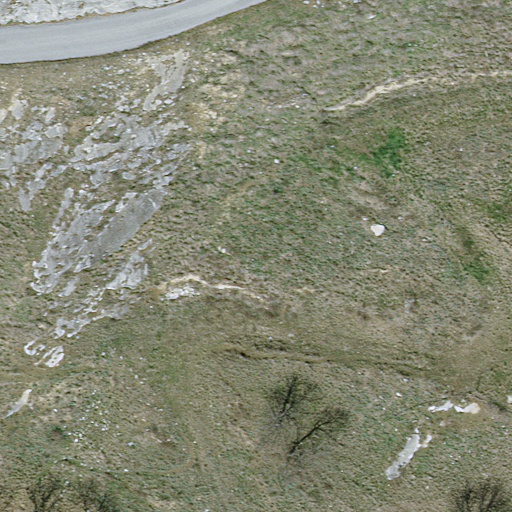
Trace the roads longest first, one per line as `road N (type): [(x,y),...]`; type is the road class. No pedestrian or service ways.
road 1 (track): [(511,353),(485,381),(273,344),(224,349),(204,394),(214,452),(238,511)]
road 2 (track): [(511,105),(370,126),(441,213),(511,275)]
road 3 (unclassified): [(0,44),(109,36),(214,0)]
